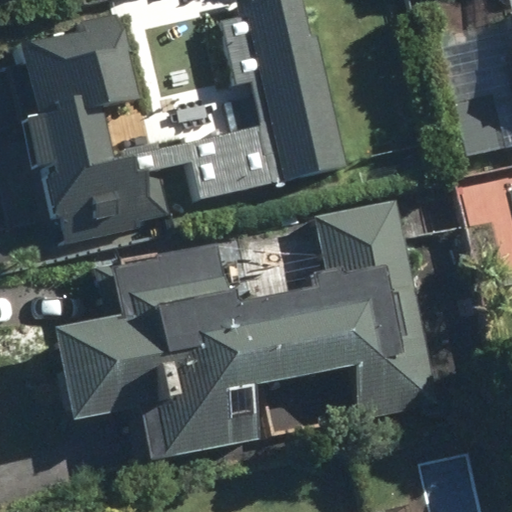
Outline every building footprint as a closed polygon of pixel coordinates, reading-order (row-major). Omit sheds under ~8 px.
[(340,169),(302,0),(236,0),(235,0),(276,183),(340,169)] [(511,57),(478,66),(500,156),(511,153),(511,0),(504,0),(511,32),(511,57)] [(190,206),(242,195),(227,123),(152,139),(128,16),(11,40),(28,121),(16,123),(37,224),(51,221),(56,248),(193,220),(190,206)] [(252,450),(243,393),(343,377),(352,435),(427,423),(394,211),(310,224),(318,277),(243,288),(236,243),(88,266),(97,325),(44,333),(59,427),(122,417),(130,470),(252,450)] [(479,511),(469,452),(415,462),(424,511),(479,511)]
